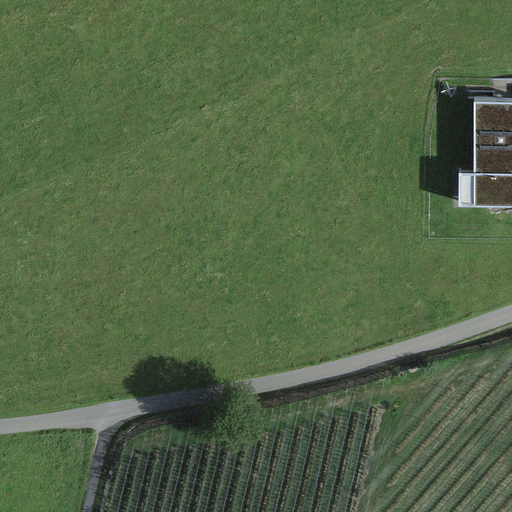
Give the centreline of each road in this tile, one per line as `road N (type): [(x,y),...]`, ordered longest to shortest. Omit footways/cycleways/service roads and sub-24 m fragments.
road 1 (residential): [(511,312),(287,381),(110,413),(0,423)]
road 2 (unknown): [(404,511),(443,338)]
